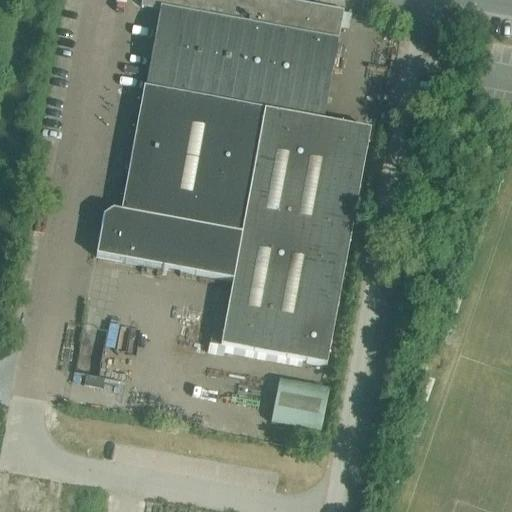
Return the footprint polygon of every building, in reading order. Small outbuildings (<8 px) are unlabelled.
[(142,0),(141,9),(162,12),(147,91),(144,91),(121,214),(112,213),(111,221),(102,219),(95,257),(158,268),(166,224),(241,238),(220,351),(326,370),(370,134),(322,125),(343,13),(274,0),(142,0)] [(446,72),(456,74),(457,65),(448,63),(446,72)] [(170,328),(169,337),(196,341),(197,332),(170,328)] [(278,388),(270,428),(319,438),(327,398),(278,388)] [(86,396),(86,406),(111,407),(111,397),(86,396)] [(273,442),(290,445),(292,435),(275,432),(273,442)] [(298,447),(313,449),(314,439),(300,437),(298,447)]
